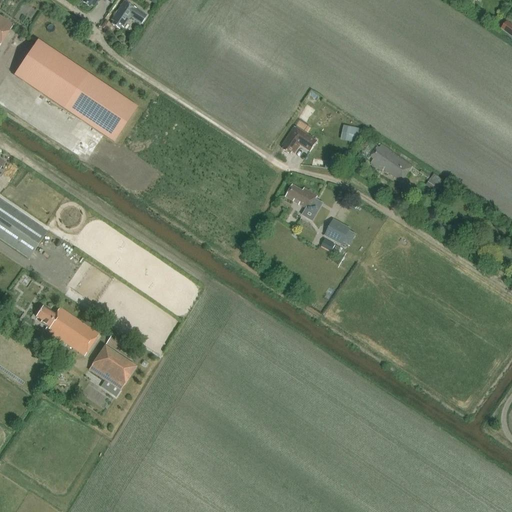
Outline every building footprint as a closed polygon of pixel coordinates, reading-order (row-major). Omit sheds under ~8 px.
[(83,0),(84,0),(82,3),(90,8),(92,6),(93,7),(97,0),(104,0),(111,5),(114,0),(83,0)] [(146,17),(135,9),(124,1),(110,21),(113,23),(111,25),(118,30),(120,28),(122,29),(129,18),(140,25),(146,17)] [(0,45),(12,26),(0,17),(0,45)] [(511,25),(506,21),(500,29),(511,38),(511,25)] [(36,41),(14,75),(97,131),(114,143),(137,109),(36,41)] [(307,105),(298,118),(307,124),(316,110),(314,109),(307,105)] [(362,130),(344,126),(341,140),(350,142),(349,144),(358,146),(362,130)] [(317,142),(294,127),(282,145),(284,147),(282,150),(290,155),(292,152),(294,154),(300,146),(310,152),(317,142)] [(382,145),(379,149),(378,148),(371,157),(374,159),(371,163),(382,171),(382,170),(401,183),(413,167),(382,145)] [(433,174),(425,186),(436,194),(445,182),(433,174)] [(293,185),(286,197),(299,205),(300,204),(307,208),(302,216),(312,222),(322,206),(314,202),(318,197),(304,189),(303,191),(293,185)] [(0,240),(28,260),(46,233),(0,201),(0,240)] [(412,206),(408,212),(421,220),(419,223),(423,225),(429,216),(412,206)] [(349,231),(332,222),(324,237),(341,246),(342,245),(346,247),(350,239),(346,237),(349,231)] [(335,246),(325,240),(321,247),(331,253),(335,246)] [(40,323),(46,327),(44,330),(84,357),(99,335),(59,308),(54,315),(42,307),(35,317),(42,322),(40,323)] [(111,336),(106,344),(127,357),(131,350),(132,349),(111,336)] [(105,347),(89,371),(105,382),(101,388),(116,398),(136,368),(105,347)] [(131,350),(127,357),(132,361),(137,354),(131,350)]
